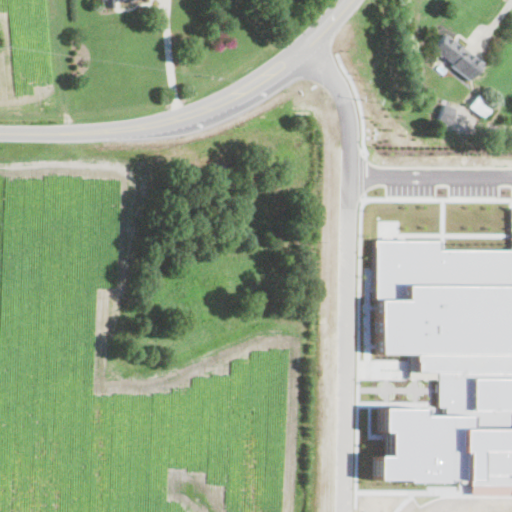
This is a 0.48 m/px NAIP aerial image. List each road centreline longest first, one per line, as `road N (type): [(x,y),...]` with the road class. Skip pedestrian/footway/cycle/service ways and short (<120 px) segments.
road 1 (tertiary): [(181,121),(287,62),(353,0)]
road 2 (tertiary): [(0,134),(124,132),(181,121)]
